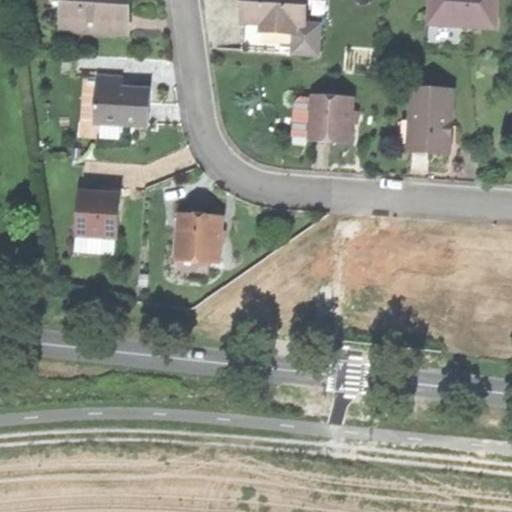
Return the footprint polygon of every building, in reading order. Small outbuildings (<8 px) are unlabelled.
[(129,0),(64,0),(62,31),(127,35),(129,8),(129,0)] [(246,0),(246,10),(246,26),(264,26),(264,35),(297,36),(297,27),(307,27),(308,0),(246,0)] [(432,0),(431,28),(498,31),(499,0),(432,0)] [(321,57),(321,45),(297,44),(297,36),(264,35),(264,26),(246,26),(245,55),(321,57)] [(321,28),(307,27),(297,27),(297,36),(297,44),(321,45),(321,28)] [(122,80),(96,79),(94,125),(149,128),(150,107),(150,91),(121,90),(122,80)] [(428,156),(452,157),(455,92),(413,90),(410,155),(428,156)] [(327,145),(351,147),(354,101),(313,98),(310,144),(327,145)] [(110,196),(76,194),(74,235),(117,237),(119,196),(110,196)] [(202,217),(178,216),(176,262),(218,264),(220,218),(202,217)]
